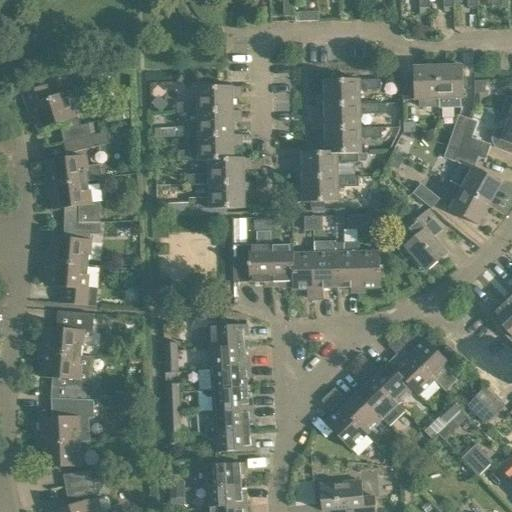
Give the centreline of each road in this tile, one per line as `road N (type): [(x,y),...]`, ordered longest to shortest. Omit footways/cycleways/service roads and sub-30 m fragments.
road 1 (residential): [(4,502),(24,229),(12,149)]
road 2 (residential): [(511,40),(403,47),(379,31),(266,41)]
road 3 (residential): [(374,329),(480,263),(511,228)]
road 4 (residential): [(292,408),(290,336),(374,329)]
